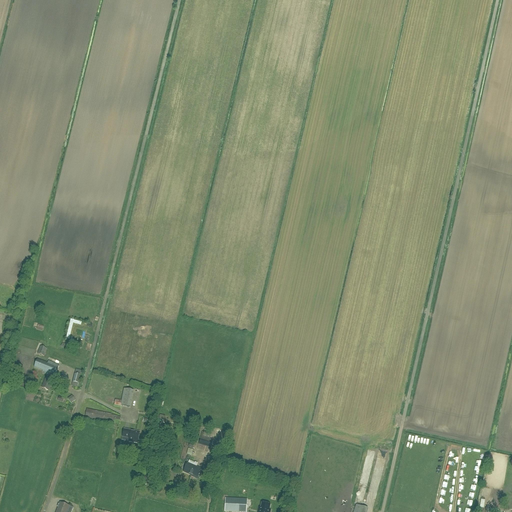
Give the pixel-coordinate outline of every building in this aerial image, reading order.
[(81,325),(81,322),(70,320),(66,339),(69,340),(73,324),(81,325)] [(44,357),(47,350),(40,347),(37,355),(44,357)] [(44,374),(48,376),(53,377),(54,378),(59,367),(50,364),(50,363),(49,362),(48,364),(37,360),(34,368),(43,371),(42,372),(44,373),(44,374)] [(79,384),(81,372),(75,370),(72,382),(71,386),(77,388),(78,384),(79,384)] [(51,381),(53,377),(48,376),(47,379),(46,379),(42,389),(49,391),(53,382),(51,381)] [(130,408),(133,392),(124,390),(122,401),(115,400),(114,405),(130,408)] [(119,425),(121,418),(111,416),(112,415),(87,410),(85,418),(110,423),(119,425)] [(123,429),(122,437),(128,439),(127,442),(137,444),(140,432),(131,431),(123,429)] [(198,443),(209,446),(211,441),(199,437),(198,443)] [(223,458),(224,452),(225,450),(218,449),(216,456),(223,458)] [(219,463),(220,459),(213,457),(212,461),(209,474),(215,475),(216,473),(217,473),(219,463)] [(197,479),(201,470),(187,464),(184,473),(191,476),(191,477),(197,479)] [(224,511),(246,511),(247,500),(225,499),(224,511)] [(269,510),(270,505),(261,503),(260,508),(259,508),(257,511),(270,511),(271,511),(269,510)]
